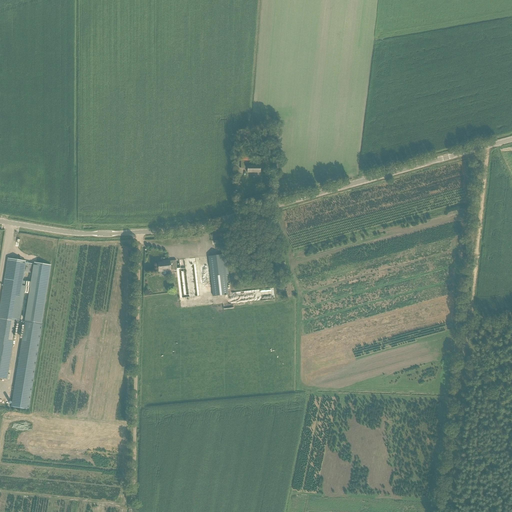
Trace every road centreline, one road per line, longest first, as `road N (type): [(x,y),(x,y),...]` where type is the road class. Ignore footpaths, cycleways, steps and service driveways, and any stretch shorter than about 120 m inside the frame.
road 1 (tertiary): [(456,154),(177,226),(70,231),(0,217)]
road 2 (track): [(130,511),(135,229)]
road 3 (track): [(447,511),(467,338)]
road 4 (track): [(467,338),(484,184)]
